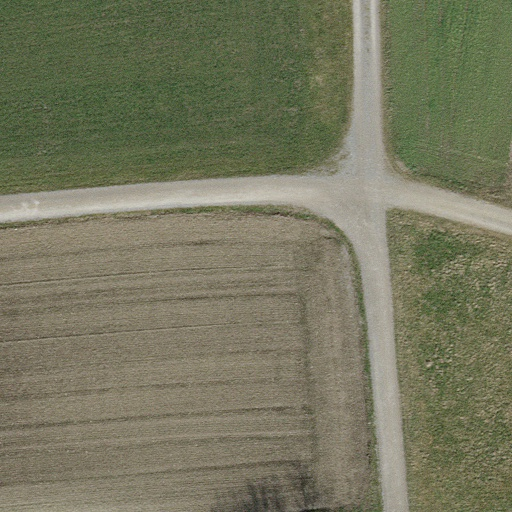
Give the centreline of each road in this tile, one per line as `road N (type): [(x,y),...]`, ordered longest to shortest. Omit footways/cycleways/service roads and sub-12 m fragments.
road 1 (track): [(511,226),(373,197),(0,218)]
road 2 (track): [(396,511),(361,0)]
